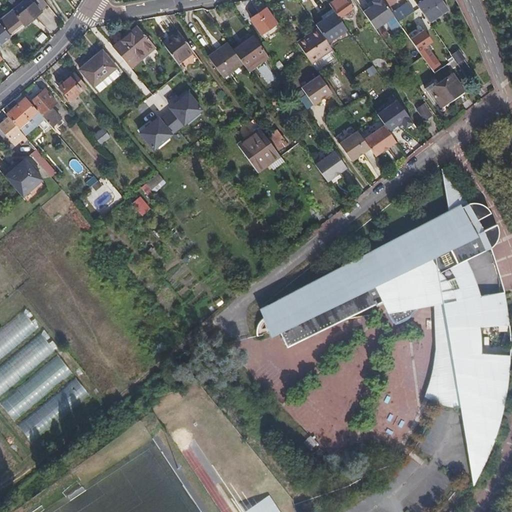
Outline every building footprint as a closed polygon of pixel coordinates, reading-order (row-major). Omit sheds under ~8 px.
[(23,0),(13,8),(18,14),(33,2),(40,11),(48,4),(44,0),(23,0)] [(354,7),(349,0),(333,0),(329,3),(335,12),(339,17),(354,7)] [(388,6),(383,0),(374,0),(373,1),(375,4),(364,12),(376,30),(395,16),(393,13),(388,6)] [(449,9),(443,0),(423,0),(417,4),(430,23),(449,9)] [(13,8),(0,18),(0,23),(11,36),(41,12),(40,11),(33,2),(18,14),(13,8)] [(415,11),(409,2),(393,13),(395,16),(398,22),(408,15),(415,11)] [(277,23),(266,7),(250,19),(261,35),(277,23)] [(339,17),(335,12),(316,25),(318,28),(329,43),(348,30),(339,17)] [(408,15),(398,22),(404,30),(413,23),(408,15)] [(0,44),(1,44),(11,36),(0,23),(0,44)] [(156,47),(137,25),(111,47),(130,69),(156,47)] [(407,31),(420,48),(418,50),(419,51),(422,56),(432,70),(441,64),(427,45),(430,42),(426,36),(422,39),(413,26),(407,31)] [(318,28),(297,41),(308,57),(312,63),(333,49),(329,43),(318,28)] [(194,52),(179,30),(162,42),(178,64),(194,52)] [(269,57),(253,34),(232,49),(235,53),(239,58),(241,61),(243,64),(246,68),(258,60),(260,63),(269,57)] [(228,42),(208,56),(223,78),(243,64),(241,61),(239,58),(235,53),(232,49),(228,42)] [(105,54),(102,50),(92,59),(95,62),(105,54)] [(482,86),(464,59),(465,58),(459,50),(452,55),(454,59),(456,62),(457,64),(458,65),(476,91),(482,86)] [(422,56),(419,51),(402,63),(401,61),(399,63),(400,63),(404,70),(422,56)] [(117,69),(105,54),(95,62),(92,59),(80,69),(95,87),(99,92),(121,74),(117,69)] [(454,59),(448,64),(451,69),(458,65),(457,64),(456,62),(454,59)] [(260,63),(258,60),(246,68),(249,72),(260,63)] [(311,66),(308,61),(300,66),(303,70),(311,66)] [(404,70),(400,63),(393,68),(398,74),(404,70)] [(441,64),(432,70),(435,73),(443,67),(441,64)] [(87,85),(75,72),(58,87),(69,100),(87,85)] [(464,90),(453,73),(429,89),(441,106),(464,90)] [(333,94),(320,75),(302,87),(315,106),(333,94)] [(44,117),(52,126),(62,118),(52,107),(57,102),(45,88),(30,101),(38,111),(44,117)] [(207,111),(189,89),(167,107),(171,112),(161,120),(159,116),(138,133),(155,153),(207,111)] [(307,95),(300,98),(305,108),(312,104),(307,95)] [(25,96),(5,113),(8,117),(18,128),(38,111),(30,101),(25,96)] [(385,124),(389,129),(390,131),(402,123),(406,129),(414,124),(400,101),(379,114),(385,124)] [(432,115),(424,104),(417,109),(425,120),(432,115)] [(18,128),(8,117),(0,123),(0,127),(15,145),(25,137),(18,128)] [(46,132),(52,127),(52,126),(44,117),(38,122),(46,132)] [(281,157),(253,119),(245,125),(252,135),(239,145),(257,170),(268,162),(273,169),(284,161),(281,157)] [(389,129),(385,124),(364,139),(371,150),(375,156),(396,141),(390,131),(389,129)] [(110,137),(103,129),(95,135),(102,144),(110,137)] [(277,129),(270,135),(280,151),(288,144),(277,129)] [(359,131),(340,143),(353,162),(371,150),(364,139),(359,131)] [(36,149),(30,154),(51,178),(52,176),(57,173),(38,151),(36,149)] [(347,167),(334,150),(314,164),(327,182),(347,167)] [(20,162),(4,176),(7,179),(23,165),(20,162)] [(23,165),(7,179),(22,196),(42,179),(28,163),(24,167),(23,165)] [(448,212),(262,310),(271,327),(279,323),(281,328),(279,329),(280,332),(287,346),(341,320),(374,314),(372,305),(382,300),(381,296),(390,295),(390,296),(390,298),(390,300),(390,302),(391,305),(392,307),(392,309),(393,311),(394,313),(394,314),(395,315),(397,317),(400,315),(403,314),(405,312),(407,310),(408,309),(409,308),(411,306),(412,304),(414,300),(416,296),(417,292),(417,289),(416,284),(422,281),(424,280),(430,286),(436,295),(440,303),(443,309),(449,324),(455,340),(440,340),(439,352),(438,363),(436,372),(436,377),(434,382),(432,388),(431,393),(429,399),(432,400),(436,402),(439,403),(442,404),(446,405),(449,406),(456,407),(458,407),(461,407),(474,485),(477,480),(479,475),(482,469),(484,465),(487,459),(489,454),(492,449),(494,443),(496,437),(498,431),(500,425),(502,419),(503,413),(504,407),(506,400),(507,395),(508,389),(508,384),(509,378),(510,372),(510,365),(510,361),(511,356),(481,353),(481,350),(481,344),(481,340),(480,331),(479,326),(510,325),(509,318),(509,313),(508,307),(507,301),(506,296),(505,291),(478,296),(473,297),(473,296),(472,293),(471,289),(469,285),(468,282),(466,277),(465,274),(462,269),(460,262),(464,260),(491,247),(489,241),(487,236),(484,230),(479,219),(476,215),(472,209),(468,203),(468,202),(463,196),(456,186),(453,182),(441,169),(448,212)] [(146,184),(154,193),(166,182),(158,173),(146,184)] [(98,180),(95,177),(89,181),(90,183),(88,184),(90,187),(98,180)] [(102,185),(98,180),(90,187),(94,192),(102,185)] [(150,208),(140,197),(133,203),(142,214),(150,208)] [(488,208),(486,207),(485,206),(483,205),(481,204),(480,203),(478,202),(476,202),(473,202),(471,202),(470,203),(468,203),(472,209),(476,215),(479,219),(491,212),(490,211),(489,210),(488,208)] [(94,228),(102,236),(108,231),(100,222),(94,228)] [(498,228),(498,227),(497,225),(496,224),(484,230),(487,236),(489,241),(491,247),(493,245),(495,243),(496,242),(497,239),(497,237),(498,235),(498,233),(498,230),(498,228)] [(151,247),(145,253),(150,257),(156,251),(151,247)] [(471,275),(469,272),(467,267),(464,260),(460,262),(462,269),(465,274),(466,277),(468,282),(469,285),(471,289),(472,293),(473,296),(473,297),(478,296),(478,294),(477,292),(475,288),(474,284),(473,280),(471,275)] [(436,295),(430,286),(424,280),(422,281),(416,284),(417,289),(417,292),(416,296),(414,300),(412,304),(411,306),(409,308),(408,309),(418,307),(433,305),(440,303),(436,295)] [(394,313),(393,311),(392,309),(392,307),(391,305),(390,302),(390,300),(390,298),(390,296),(384,299),(384,301),(384,303),(385,306),(386,309),(386,311),(387,313),(388,315),(388,316),(389,317),(390,319),(393,322),(394,324),(396,323),(399,322),(403,321),(407,319),(409,317),(411,314),(414,312),(416,310),(417,308),(418,307),(408,309),(407,310),(405,312),(403,314),(400,315),(397,317),(395,315),(394,314),(394,313)] [(19,302),(0,317),(0,347),(34,321),(19,302)] [(449,324),(443,309),(440,303),(433,305),(434,311),(434,334),(435,340),(440,340),(455,340),(449,324)] [(271,327),(262,310),(260,311),(271,337),(275,334),(271,327)] [(280,332),(279,329),(281,328),(279,323),(271,327),(275,334),(280,332)] [(37,325),(0,354),(0,384),(52,343),(37,325)] [(436,372),(438,363),(439,352),(440,340),(435,340),(434,352),(433,365),(432,371),(431,376),(429,381),(427,387),(426,392),(424,396),(426,397),(429,399),(431,393),(432,388),(434,382),(436,377),(436,372)] [(0,403),(0,404),(14,421),(72,371),(58,354),(0,403)] [(33,443),(89,393),(74,377),(18,427),(33,443)] [(279,511),(268,496),(244,511),(279,511)]
